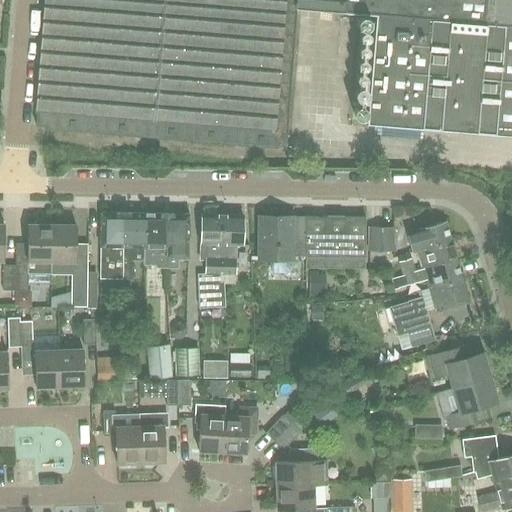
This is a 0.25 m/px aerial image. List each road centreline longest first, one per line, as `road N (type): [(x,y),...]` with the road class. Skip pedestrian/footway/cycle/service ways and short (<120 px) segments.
road 1 (residential): [(511,299),(485,216),(454,194),(14,184)]
road 2 (residential): [(14,184),(28,0)]
road 3 (residential): [(0,418),(45,416),(73,426),(83,493)]
road 4 (residential): [(83,493),(210,490)]
